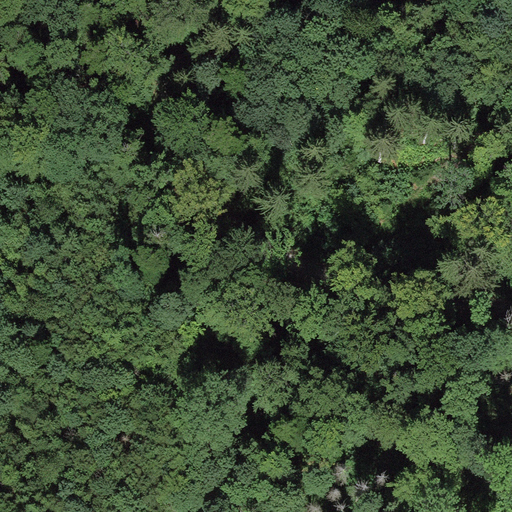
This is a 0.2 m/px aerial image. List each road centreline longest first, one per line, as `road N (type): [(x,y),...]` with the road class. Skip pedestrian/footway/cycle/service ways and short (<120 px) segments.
road 1 (track): [(510,0),(453,17),(258,30),(217,41),(167,77),(153,123),(184,191),(236,236),(324,273),(511,310)]
road 2 (track): [(155,134),(58,181),(0,253)]
